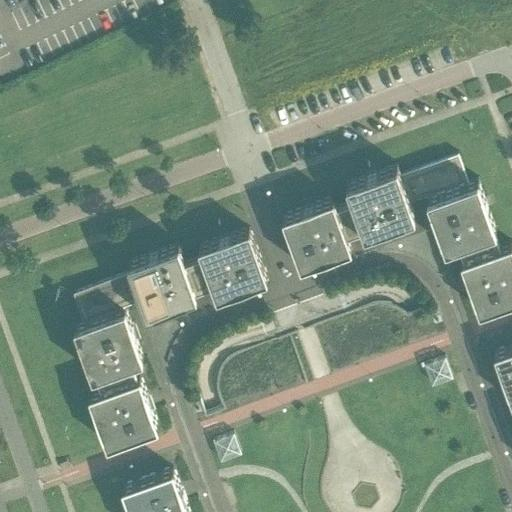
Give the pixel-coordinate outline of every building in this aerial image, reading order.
[(333,195),(283,213),(301,264),(352,246),(347,234),(364,228),(365,230),(415,212),(410,198),(428,192),(428,194),(446,244),(458,240),(464,257),(461,258),(480,308),(511,296),(511,239),(500,244),(494,227),(496,226),(478,176),(469,179),(458,150),(401,171),(397,161),(346,180),(353,199),(337,205),(333,195)] [(132,268),(74,289),(84,318),(75,321),(93,372),(95,371),(102,387),(89,392),(108,442),(158,424),(140,373),(138,374),(132,358),(144,353),(126,303),(125,303),(124,301),(141,294),(146,309),(197,291),(196,288),(213,282),(217,294),(268,276),(249,226),(199,244),(202,253),(186,259),(179,240),(128,258),(132,268)] [(511,511),(511,343),(494,350),(511,397),(511,511)] [(422,361),(430,382),(453,375),(446,353),(422,361)] [(212,437),(220,458),(243,450),(235,429),(212,437)] [(190,511),(173,465),(123,484),(132,511),(190,511)]
